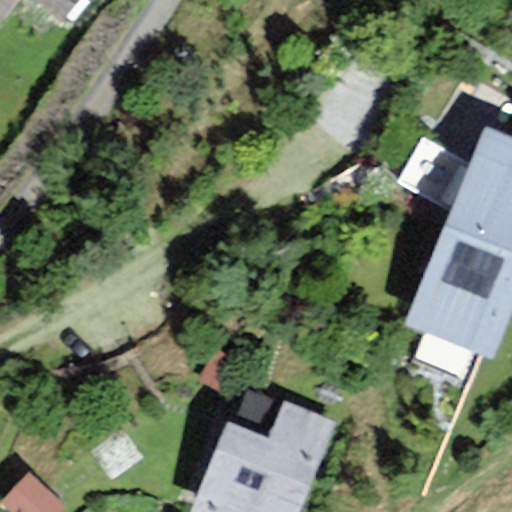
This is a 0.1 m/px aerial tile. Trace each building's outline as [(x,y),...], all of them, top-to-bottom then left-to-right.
[(0,0),(0,16),(12,0),(43,0),(62,14),(72,0),(0,0)] [(511,322),(511,141),(485,132),(413,331),(498,362),(511,322)] [(215,351),(201,386),(227,396),(241,361),(215,351)] [(229,431),(196,511),(301,511),(336,426),(288,407),(271,448),(229,431)] [(29,480),(3,509),(5,511),(61,511),(63,510),(29,480)]
